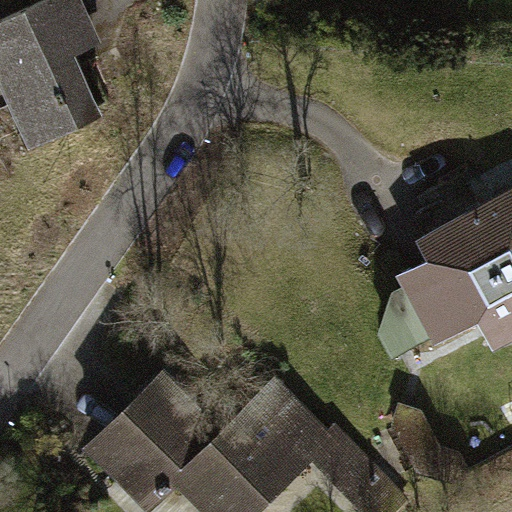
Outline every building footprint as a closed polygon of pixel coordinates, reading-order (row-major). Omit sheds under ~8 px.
[(82,0),(40,0),(0,18),(0,66),(8,63),(24,96),(13,101),(32,142),(101,110),(74,51),(101,39),(82,0)] [(437,257),(407,274),(440,335),(484,311),(490,322),(511,310),(511,192),(427,238),(437,257)] [(511,332),(511,310),(490,322),(501,339),(511,332)] [(165,371),(90,443),(124,478),(142,460),(160,479),(156,483),(164,493),(181,477),(215,511),(251,511),(316,450),(330,437),(328,435),(276,381),(223,431),(165,371)] [(455,478),(470,474),(463,457),(438,449),(421,408),(397,407),(398,423),(422,467),(455,478)] [(336,427),(328,435),(330,437),(316,450),(374,511),(390,511),(404,498),(336,427)]
